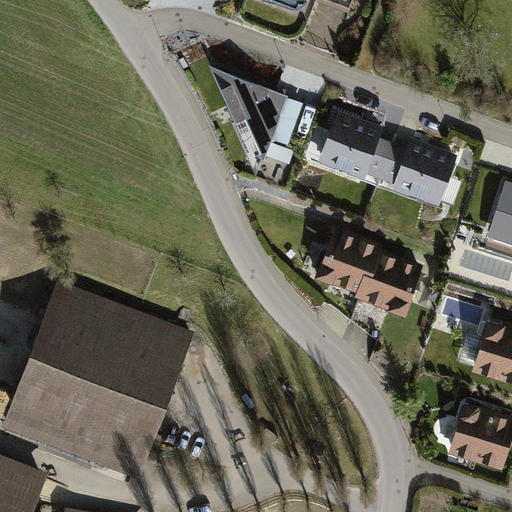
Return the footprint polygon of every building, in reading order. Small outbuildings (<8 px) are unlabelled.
[(289,103),(291,99),(212,70),(236,128),(248,122),(266,161),(261,185),(287,194),(299,156),(290,151),(305,109),(289,103)] [(391,130),(339,111),(319,165),(442,210),(463,153),(414,135),(409,151),(386,143),(391,130)] [(511,183),(508,183),(490,243),(511,249),(511,183)] [(408,317),(424,268),(385,256),(388,246),(338,230),(321,282),(361,295),(359,301),(408,317)] [(199,336),(60,285),(7,427),(146,478),(199,336)] [(511,326),(489,320),(473,377),(511,388),(511,326)] [(473,323),(466,355),(478,358),(484,326),(473,323)] [(511,454),(511,415),(469,402),(451,456),(506,473),(511,454)] [(36,511),(51,476),(0,456),(0,511),(36,511)]
